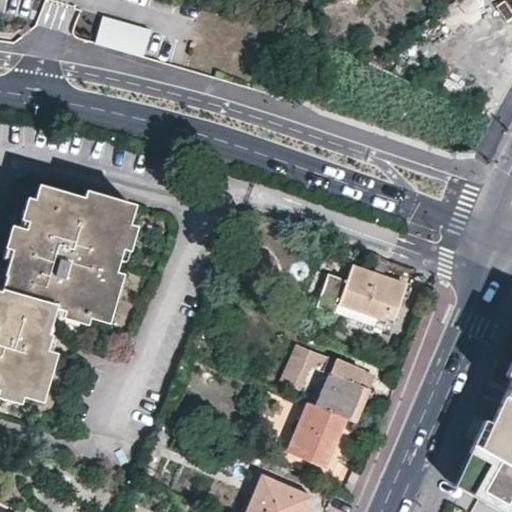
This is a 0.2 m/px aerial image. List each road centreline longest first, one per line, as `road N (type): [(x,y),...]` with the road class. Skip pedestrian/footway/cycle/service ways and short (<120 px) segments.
road 1 (secondary): [(0,89),(123,113),(503,228)]
road 2 (secondary): [(377,511),(503,228)]
